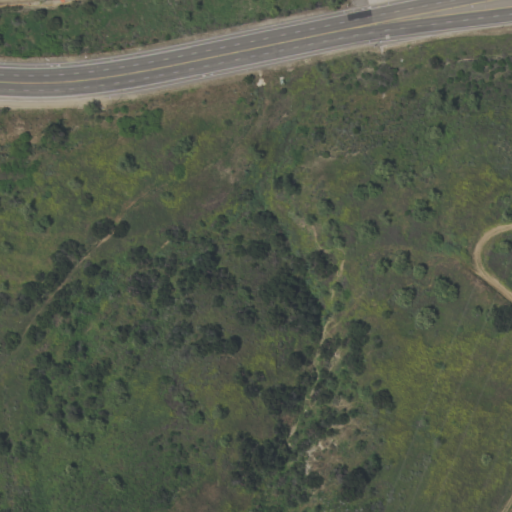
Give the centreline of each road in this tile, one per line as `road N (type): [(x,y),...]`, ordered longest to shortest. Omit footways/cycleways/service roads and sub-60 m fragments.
road 1 (primary): [(213,60),(511,14)]
road 2 (track): [(511,502),(507,291),(480,255),(484,239),(511,229)]
road 3 (primary): [(462,0),(317,28),(213,60)]
road 4 (primary): [(0,82),(99,80),(213,60)]
